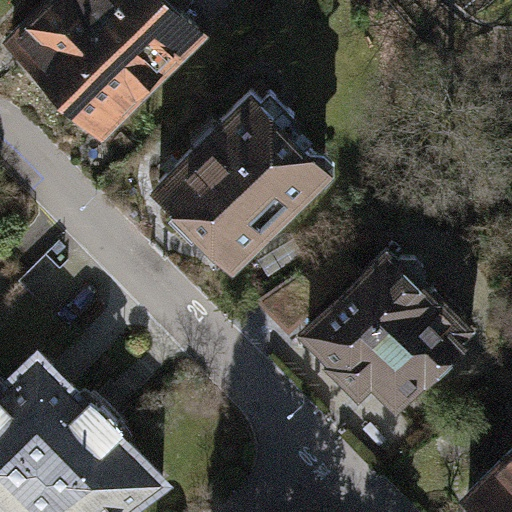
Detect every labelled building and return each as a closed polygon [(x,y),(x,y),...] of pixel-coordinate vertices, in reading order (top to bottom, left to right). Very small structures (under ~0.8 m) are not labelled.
[(36,0),(6,30),(76,101),(82,115),(97,119),(112,111),(120,94),(190,24),(165,0),(36,0)] [(254,86),(162,178),(238,252),(329,161),(254,86)] [(388,247),(311,324),(342,355),(339,359),(361,381),(374,368),(398,392),(424,366),(443,360),(457,346),(457,333),(473,318),(437,281),(429,289),(424,284),(426,278),(425,262),(418,253),(409,254),(399,258),(388,247)] [(0,511),(119,511),(118,509),(163,473),(118,427),(124,421),(94,391),(88,396),(41,347),(0,386),(0,511)] [(511,511),(511,446),(467,491),(487,511),(511,511)]
